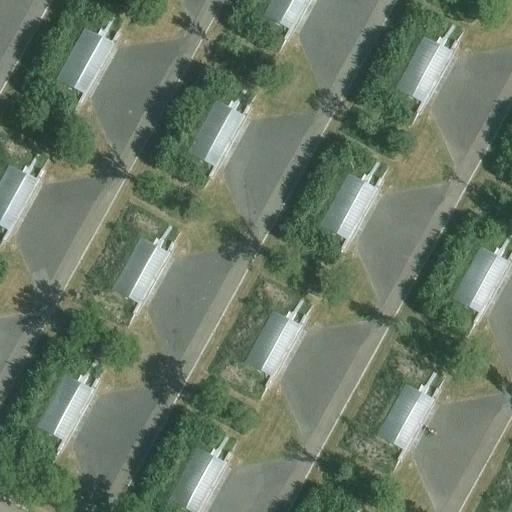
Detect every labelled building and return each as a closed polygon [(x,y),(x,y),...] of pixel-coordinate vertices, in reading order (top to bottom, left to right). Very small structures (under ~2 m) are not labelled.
[(309,0),(274,0),(263,21),(290,35),(309,0)] [(117,51),(90,36),(61,88),(88,102),(117,51)] [(450,56),(423,41),(395,93),(422,108),(450,56)] [(243,120),(216,106),(188,157),(215,172),(243,120)] [(40,190),(13,175),(0,199),(0,235),(12,242),(40,190)] [(375,193),(348,178),(320,229),(347,244),(375,193)] [(167,260),(140,245),(112,296),(139,311),(167,260)] [(507,265),(480,251),(452,302),(479,317),(507,265)] [(299,332),(272,317),(243,369),(270,383),(299,332)] [(92,397),(65,382),(36,434),(63,449),(92,397)] [(431,405),(404,390),(376,441),(403,456),(431,405)] [(199,511),(223,469),(196,454),(168,506),(178,511),(199,511)]
